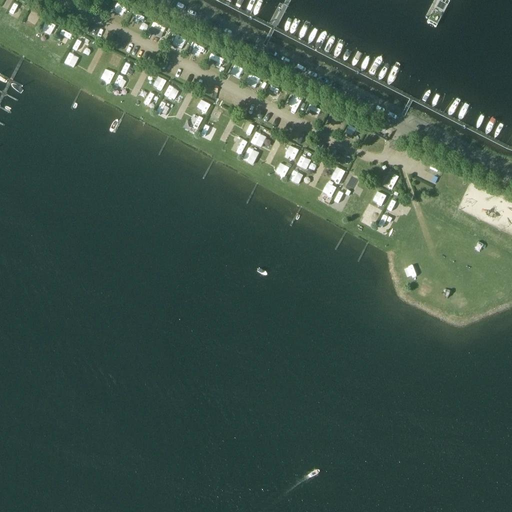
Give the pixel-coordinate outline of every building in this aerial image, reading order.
[(24,20),(33,26),(39,16),(31,11),(24,20)] [(153,22),(149,32),(160,37),(164,27),(153,22)] [(175,34),(170,45),(183,51),(188,40),(175,34)] [(74,68),(78,57),(68,53),(63,64),(74,68)] [(229,75),(240,79),(244,68),(233,64),(229,75)] [(121,74),(130,76),(132,67),(123,65),(121,74)] [(100,78),(110,83),(115,73),(105,68),(100,78)] [(151,87),(161,92),(166,81),(156,76),(151,87)] [(122,94),(128,83),(117,78),(112,89),(122,94)] [(269,84),(264,95),(277,101),(281,90),(269,84)] [(168,86),(164,94),(173,98),(177,90),(168,86)] [(205,114),(211,104),(203,99),(197,109),(205,114)] [(161,102),(155,113),(164,118),(170,106),(161,102)] [(310,105),(306,114),(314,118),(318,109),(310,105)] [(193,115),(187,128),(197,132),(202,119),(193,115)] [(329,116),(326,123),(332,126),(335,119),(329,116)] [(250,137),(256,126),(251,123),(245,134),(250,137)] [(344,134),(355,138),(358,128),(347,124),(344,134)] [(200,137),(209,141),(213,131),(204,127),(200,137)] [(262,147),(267,136),(256,131),(252,143),(262,147)] [(284,158),(294,162),(299,150),(289,146),(284,158)] [(244,159),(255,163),(258,151),(248,148),(244,159)] [(297,165),(307,170),(312,159),(303,154),(297,165)] [(286,176),(291,165),(286,163),(281,174),(286,176)] [(328,178),(338,184),(345,173),(335,167),(328,178)] [(293,170),(289,180),(298,185),(303,174),(293,170)] [(389,172),(383,184),(393,188),(398,177),(389,172)] [(327,183),(322,195),(330,199),(336,188),(327,183)] [(342,207),(348,196),(339,191),(333,202),(342,207)] [(378,191),(374,200),(384,204),(387,194),(378,191)] [(395,214),(399,205),(390,200),(386,210),(395,214)] [(371,206),(366,216),(375,221),(380,211),(371,206)] [(379,225),(387,229),(391,219),(384,216),(379,225)]
